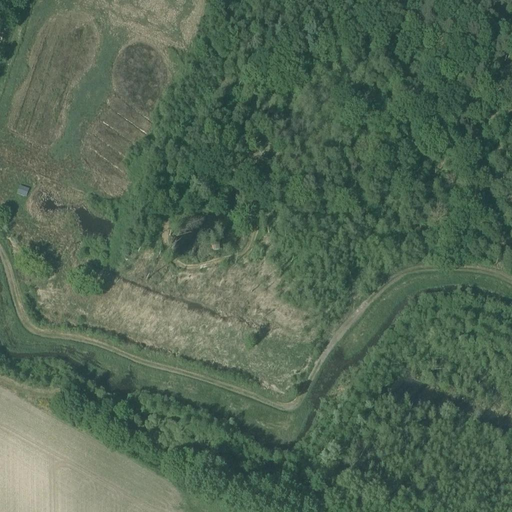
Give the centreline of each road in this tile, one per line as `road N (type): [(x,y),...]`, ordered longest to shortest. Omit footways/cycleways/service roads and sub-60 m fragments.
road 1 (track): [(0,264),(26,332),(97,347),(276,411),(291,408),(365,309),(405,276),(455,260),(511,272)]
road 2 (track): [(289,0),(244,144),(230,159),(200,155),(195,180),(157,212),(152,228),(149,243),(174,267),(248,255),(254,229),(284,198),(287,176),(259,138)]
